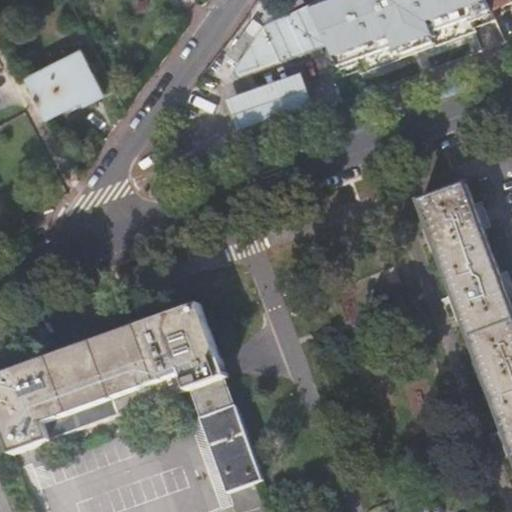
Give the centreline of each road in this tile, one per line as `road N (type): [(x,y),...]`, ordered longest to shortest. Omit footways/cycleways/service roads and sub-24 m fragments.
road 1 (tertiary): [(97,245),(511,94)]
road 2 (residential): [(234,0),(125,153),(103,198),(97,245)]
road 3 (unknown): [(189,511),(208,490),(204,467),(192,459),(93,485),(73,506)]
